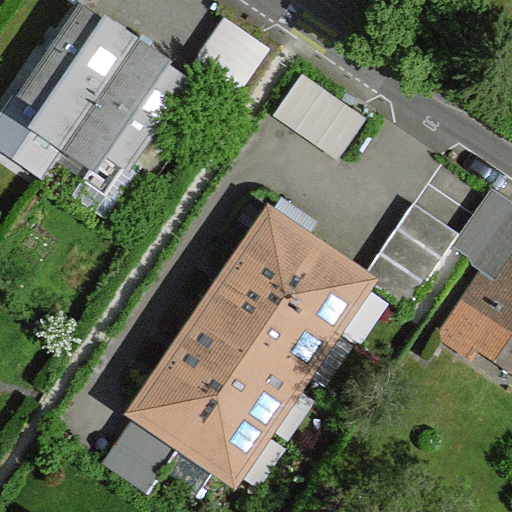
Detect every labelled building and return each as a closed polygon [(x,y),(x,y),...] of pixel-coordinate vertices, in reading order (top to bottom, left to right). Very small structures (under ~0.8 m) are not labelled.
[(49,114),(37,131),(68,151),(140,45),(109,24),(106,29),(86,14),(29,100),(49,114)] [(274,55),(229,24),(199,68),(244,99),(274,55)] [(140,45),(68,151),(94,170),(107,152),(129,168),(187,84),(166,71),(169,66),(140,45)] [(345,154),(374,114),(312,70),(283,109),(345,154)] [(0,147),(18,160),(37,131),(49,114),(29,100),(18,93),(0,120),(0,147)] [(129,168),(107,152),(94,170),(76,197),(108,218),(138,174),(129,168)] [(422,197),(386,252),(434,282),(469,227),(422,197)] [(132,412),(238,483),(379,277),(273,205),(132,412)] [(511,242),(448,337),(478,357),(487,344),(511,361),(511,242)]
